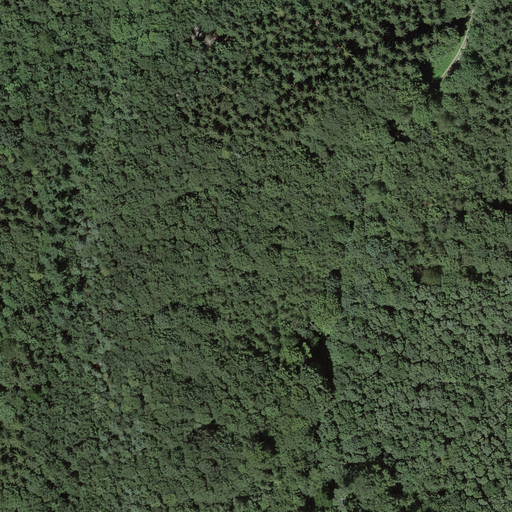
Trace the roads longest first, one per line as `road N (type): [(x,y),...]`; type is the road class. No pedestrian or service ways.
road 1 (track): [(476,0),(463,47),(387,154),(355,225),(316,426),(311,511)]
road 2 (motorway): [(511,308),(0,407)]
road 3 (motorway): [(0,469),(511,377)]
road 4 (motorway): [(224,511),(511,466)]
